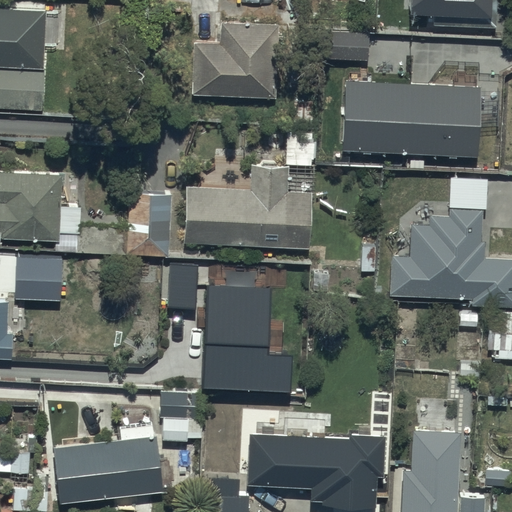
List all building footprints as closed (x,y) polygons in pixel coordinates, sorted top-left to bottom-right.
[(406,0),(406,18),(496,21),(496,0),(406,0)] [(0,5),(0,62),(46,64),(48,7),(0,5)] [(224,16),(223,38),(195,37),(194,91),(280,94),(282,17),(224,16)] [(330,54),(368,56),(370,29),(331,27),(330,54)] [(46,64),(0,62),(0,104),(44,106),(46,64)] [(482,84),(347,77),(343,147),(478,154),(482,84)] [(287,129),(286,161),(314,161),(314,130),(287,129)] [(252,184),(187,181),(184,238),(311,245),(314,189),(289,187),(291,161),(254,159),(252,184)] [(0,169),(0,234),(1,235),(1,237),(57,239),(59,172),(0,169)] [(488,175),(449,175),(449,203),(487,204),(488,175)] [(125,252),(170,254),(173,192),(128,190),(125,252)] [(409,226),(408,258),(391,257),(390,296),(474,298),(473,305),(511,306),(511,260),(480,259),(482,208),(450,207),(450,218),(429,217),(428,226),(409,226)] [(0,252),(0,283),(41,286),(43,255),(0,252)] [(199,266),(171,264),(168,308),(196,310),(199,266)] [(270,288),(208,285),(203,388),(290,392),(292,358),(267,356),(270,288)] [(0,357),(13,358),(14,332),(6,331),(7,300),(0,299),(0,357)] [(511,310),(488,310),(487,348),(495,349),(495,359),(511,359),(511,310)] [(204,391),(162,390),(161,415),(164,416),(163,439),(189,440),(190,417),(203,417),(204,391)] [(413,426),(411,466),(404,466),(401,511),(458,511),(462,428),(413,426)] [(385,474),(387,433),(350,431),(350,434),(250,430),(248,482),(312,485),(312,497),(323,497),(323,501),(377,504),(379,474),(385,474)] [(156,434),(52,446),(58,503),(162,491),(156,434)] [(30,449),(0,447),(0,470),(29,472),(30,449)] [(510,468),(485,467),(484,483),(510,484),(510,468)] [(205,511),(250,511),(251,493),(240,492),(241,476),(207,476),(205,511)] [(47,488),(14,487),(13,510),(47,511),(47,488)] [(484,511),(485,496),(461,495),(460,511),(484,511)]
